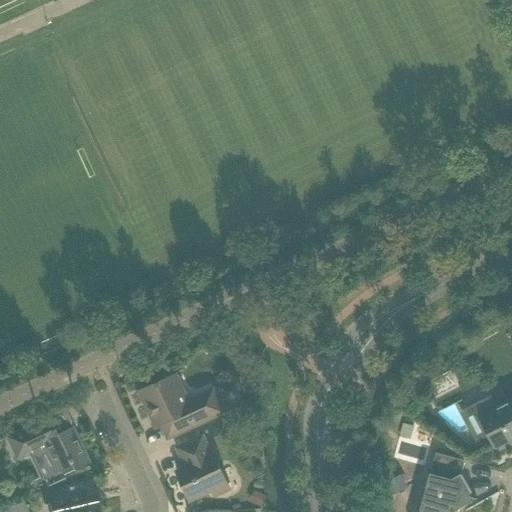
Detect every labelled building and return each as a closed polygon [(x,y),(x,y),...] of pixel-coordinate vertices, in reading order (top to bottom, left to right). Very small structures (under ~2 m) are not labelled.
[(224,413),(216,396),(213,389),(188,401),(176,375),(139,392),(149,412),(154,415),(157,421),(153,422),(156,428),(162,426),(168,439),(224,413)] [(424,384),(420,386),(420,387),(421,388),(423,392),(428,400),(442,393),(447,390),(440,376),(437,378),(424,384)] [(491,395),(473,404),(480,417),(491,439),(497,450),(511,442),(511,400),(498,408),(491,395)] [(44,420),(5,437),(16,460),(28,454),(30,453),(42,477),(43,476),(48,477),(58,473),(71,466),(73,471),(89,464),(72,427),(57,434),(55,429),(49,432),(44,420)] [(403,424),(399,437),(410,439),(414,427),(403,424)] [(203,437),(195,440),(177,449),(184,462),(186,461),(188,467),(176,472),(190,501),(227,484),(214,455),(212,456),(203,437)] [(461,460),(440,454),(436,453),(419,511),(458,511),(459,510),(477,500),(470,498),(471,494),(461,475),(464,464),(461,460)] [(62,482),(58,473),(48,477),(43,476),(42,477),(31,482),(30,486),(34,494),(62,482)] [(99,511),(93,480),(73,485),(41,492),(43,504),(49,503),(50,511),(99,511)]
